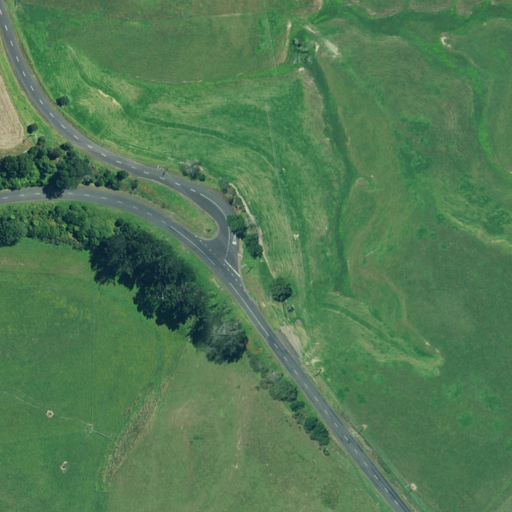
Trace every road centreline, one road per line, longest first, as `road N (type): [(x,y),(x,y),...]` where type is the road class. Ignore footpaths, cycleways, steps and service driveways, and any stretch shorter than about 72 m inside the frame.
road 1 (unclassified): [(0,9),(32,88),(63,127),(103,155),(222,210),(230,242),(219,267)]
road 2 (unclassified): [(219,267),(408,511)]
road 3 (unclassified): [(0,198),(53,192),(120,202),(173,227),(219,267)]
